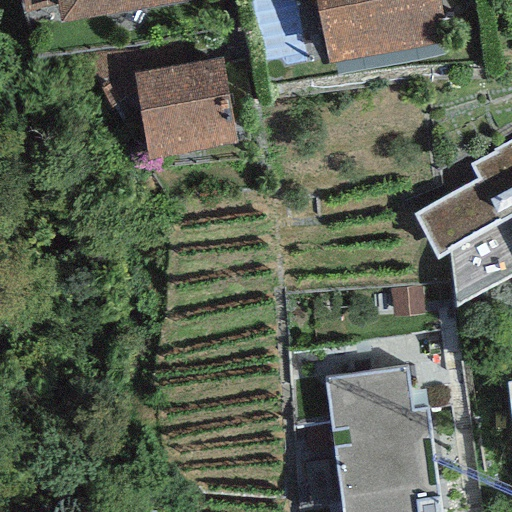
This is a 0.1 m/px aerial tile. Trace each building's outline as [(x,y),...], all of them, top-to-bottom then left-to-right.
[(58,4),(58,14),(134,0),(23,0),(26,11),(58,4)] [(315,0),(327,55),(448,30),(441,0),(315,0)] [(136,87),(148,146),(235,129),(220,50),(132,67),(136,87)] [(130,51),(81,54),(110,99),(136,87),(132,67),(130,51)] [(511,139),(471,161),(477,172),(412,207),(435,249),(449,242),(456,298),(507,272),(511,281),(511,139)] [(405,362),(324,374),(342,511),(442,511),(426,402),(412,403),(405,362)]
